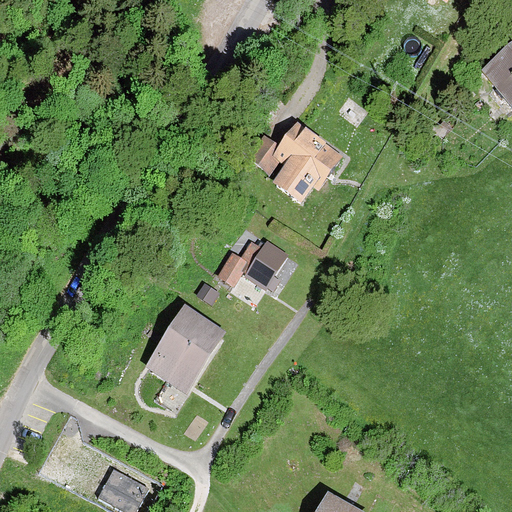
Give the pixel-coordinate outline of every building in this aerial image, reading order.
[(511,45),(482,72),(511,106),(511,45)] [(264,138),(245,163),(303,209),(341,161),(298,126),(279,150),(264,138)] [(230,252),(214,277),(236,292),(243,281),(270,299),(295,261),(268,243),(262,252),(250,244),(240,259),(230,252)] [(145,368),(187,396),(226,337),(185,309),(145,368)] [(358,511),(329,496),(319,511),(358,511)]
